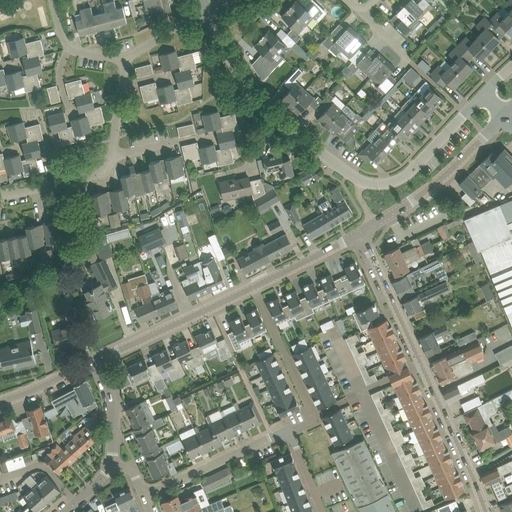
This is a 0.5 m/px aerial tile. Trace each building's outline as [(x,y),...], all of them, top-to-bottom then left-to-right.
[(163,0),(145,5),(146,10),(155,8),(157,15),(171,11),(169,4),(172,3),(170,0),(163,0)] [(296,0),(288,8),(306,25),(313,17),(316,20),(323,13),(309,0),(308,0),(309,0),(303,7),(296,0)] [(413,0),(404,0),(402,3),(418,20),(426,12),(426,13),(433,6),(429,2),(427,0),(415,0),(415,1),(413,0)] [(69,1),(61,3),(63,12),(71,10),(69,1)] [(114,1),(109,2),(115,25),(115,28),(120,27),(119,24),(127,22),(123,8),(116,9),(114,1)] [(105,12),(99,14),(103,29),(110,27),(111,29),(115,28),(115,25),(109,2),(103,4),(105,12)] [(418,20),(402,3),(394,11),(404,21),(397,27),(406,36),(413,29),(415,32),(423,24),(418,20)] [(91,7),(85,9),(91,32),(92,34),(97,33),(96,30),(103,29),(99,14),(93,16),(91,7)] [(293,27),(287,34),(295,42),(296,42),(300,37),(297,35),(300,32),(299,32),(306,25),(288,8),(281,16),(293,27)] [(80,10),(82,19),(75,20),(79,35),(86,33),(87,35),(92,34),(91,32),(85,9),(80,10)] [(497,12),(489,22),(501,34),(506,29),(511,34),(511,16),(509,13),(504,18),(497,12)] [(482,32),(477,37),(490,50),(499,40),(497,38),(501,34),(489,22),(484,17),(476,26),(482,32)] [(332,32),(325,39),(321,43),(328,50),(330,48),(337,55),(341,50),(342,51),(357,34),(349,26),(338,38),(332,32)] [(269,30),(261,38),(279,55),(286,46),(287,47),(289,45),(300,55),(304,50),(296,42),(295,42),(287,34),(281,41),(269,30)] [(357,34),(342,51),(350,58),(365,41),(357,34)] [(430,45),(435,40),(430,36),(426,41),(430,45)] [(28,53),(25,43),(23,37),(8,41),(12,57),(27,53),(28,53)] [(466,37),(458,46),(470,58),(474,53),(481,59),(490,50),(477,37),(472,43),(466,37)] [(279,55),(261,38),(254,46),(266,57),(260,63),(269,71),(275,64),(272,62),(279,55)] [(40,39),(25,43),(28,53),(27,53),(28,59),(39,56),(44,55),(40,39)] [(455,61),(450,66),(463,78),(472,68),(466,62),(470,58),(458,46),(449,55),(455,61)] [(180,67),(177,56),(176,51),(160,55),(164,71),(179,67),(180,67)] [(192,52),(177,56),(180,67),(179,67),(181,72),(190,70),(196,68),(192,52)] [(355,66),(346,75),(349,78),(359,68),(361,70),(362,71),(363,71),(371,78),(387,61),(378,53),(371,61),(364,55),(355,65),(355,66)] [(23,60),(27,75),(37,73),(43,71),(39,56),(28,59),(23,60)] [(428,70),(424,66),(427,64),(422,60),(417,65),(426,73),(428,70)] [(387,61),(371,78),(379,85),(377,88),(384,93),(395,81),(394,82),(387,76),(395,68),(387,61)] [(342,72),(346,75),(355,66),(355,65),(352,62),(347,68),(346,67),(342,72)] [(151,64),(135,68),(138,77),(153,73),(151,64)] [(439,66),(437,67),(430,74),(443,86),(447,82),(454,88),(463,78),(450,66),(445,71),(439,66)] [(411,67),(402,77),(405,80),(407,82),(412,76),(415,79),(419,75),(411,67)] [(281,100),(289,108),(305,90),(297,83),(298,82),(295,80),(298,78),(297,77),(303,71),(298,68),(285,82),(292,88),(281,100)] [(174,74),(178,89),(189,86),(194,85),(190,70),(181,72),(174,74)] [(20,71),(5,75),(7,84),(9,90),(24,86),(21,77),(20,71)] [(27,75),(21,77),(24,86),(25,92),(41,88),(37,73),(27,75)] [(402,77),(395,84),(398,87),(397,89),(398,88),(401,92),(404,89),(400,86),(405,80),(402,77)] [(69,99),(75,97),(85,95),(85,94),(81,79),(65,83),(69,99)] [(155,82),(140,86),(144,102),(159,98),(157,88),(155,82)] [(171,84),(157,88),(159,98),(160,104),(176,100),(173,90),(171,84)] [(395,84),(389,92),(392,95),(389,97),(390,97),(397,89),(398,87),(395,84)] [(56,85),(47,88),(51,103),(60,101),(56,85)] [(173,90),(176,100),(177,105),(193,101),(189,86),(178,89),(173,90)] [(422,95),(421,95),(435,108),(443,99),(429,86),(422,94),(422,95)] [(305,90),(289,108),(297,115),(308,103),(315,109),(321,102),(322,101),(318,97),(316,99),(313,97),(305,90)] [(417,90),(409,99),(427,117),(435,108),(421,95),(422,95),(417,90)] [(385,102),(381,106),(386,110),(390,106),(385,102),(390,97),(389,97),(392,95),(389,92),(382,99),(385,102)] [(85,95),(75,97),(79,112),(85,111),(95,108),(91,93),(85,94),(85,95)] [(330,93),(322,101),(321,102),(328,108),(317,120),(325,128),(342,110),(334,103),(335,101),(332,99),(334,97),(330,93)] [(382,99),(375,106),(378,109),(378,110),(382,113),(384,111),(385,112),(386,110),(381,106),(385,102),(382,99)] [(407,111),(406,112),(420,125),(427,117),(409,99),(402,107),(407,111)] [(369,101),(365,105),(369,109),(373,105),(369,101)] [(95,108),(85,111),(86,116),(87,116),(89,126),(104,122),(100,106),(95,108)] [(342,110),(325,128),(333,135),(337,131),(343,137),(341,139),(342,139),(343,137),(343,138),(356,124),(359,120),(362,117),(358,113),(352,119),(350,117),(349,117),(342,110)] [(222,127),(220,117),(218,111),(202,115),(206,130),(222,127)] [(64,112),(48,116),(52,132),(58,130),(67,127),(64,112)] [(406,112),(398,121),(412,133),(420,125),(406,112)] [(235,113),(220,117),(222,127),(223,132),(223,133),(233,130),(238,129),(235,113)] [(71,120),(73,126),(75,136),(76,135),(91,132),(89,126),(87,116),(86,116),(71,120)] [(398,121),(390,129),(401,138),(404,142),(412,133),(398,121)] [(27,137),(24,127),(23,122),(7,126),(11,141),(26,137),(27,137)] [(379,134),(393,147),(401,138),(390,129),(382,122),(375,130),(379,134)] [(39,123),(24,127),(27,137),(26,137),(28,143),(38,141),(44,139),(39,123)] [(193,124),(177,127),(179,137),(195,133),(193,124)] [(356,124),(343,138),(347,141),(345,143),(346,143),(360,128),(356,124)] [(58,130),(62,145),(77,141),(76,135),(75,136),(73,126),(67,127),(58,130)] [(217,133),(220,148),(221,149),(230,147),(236,146),(233,130),(223,133),(223,132),(217,133)] [(379,134),(371,143),(385,155),(393,147),(379,134)] [(22,144),(26,159),(36,157),(42,156),(38,141),(28,143),(22,144)] [(197,142),(182,146),(185,161),(200,158),(201,158),(199,148),(197,142)] [(364,151),(363,150),(359,154),(368,162),(371,158),(377,164),(385,155),(371,143),(364,151)] [(214,144),(199,148),(201,158),(200,158),(202,164),(217,160),(215,149),(214,144)] [(220,148),(215,149),(217,160),(218,166),(234,162),(230,147),(221,149),(220,148)] [(492,152),(474,170),(487,183),(492,178),(494,176),(505,187),(511,179),(511,156),(504,148),(496,156),(492,152)] [(263,158),(265,168),(266,172),(280,169),(282,177),(293,175),(290,159),(283,161),(282,154),(263,158)] [(19,155),(4,159),(3,159),(6,169),(8,174),(23,171),(20,161),(21,161),(19,155)] [(165,159),(168,169),(170,177),(184,174),(182,166),(178,167),(176,156),(165,159)] [(36,157),(26,159),(21,161),(20,161),(23,171),(24,176),(40,172),(36,157)] [(149,162),(150,170),(153,181),(154,181),(168,178),(166,170),(162,171),(160,160),(149,162)] [(131,174),(135,193),(145,190),(141,172),(136,173),(134,166),(129,166),(131,174)] [(309,169),(299,175),(303,182),(313,176),(309,169)] [(150,170),(141,172),(145,190),(156,188),(154,181),(153,181),(150,170)] [(487,183),(474,170),(468,175),(459,184),(466,192),(461,197),(470,206),(475,201),(472,198),(481,189),(487,183)] [(121,176),(123,188),(124,188),(125,195),(135,193),(131,174),(121,176)] [(219,182),(222,192),(224,200),(252,193),(253,199),(265,193),(262,178),(249,181),(248,177),(229,182),(229,180),(219,182)] [(336,187),(329,191),(335,201),(337,205),(333,208),(332,208),(340,221),(352,214),(336,187)] [(112,203),(114,211),(128,208),(125,195),(124,188),(123,188),(113,190),(116,202),(112,203)] [(273,188),(254,199),(259,208),(278,197),(273,188)] [(86,198),(88,208),(91,219),(98,217),(97,214),(111,211),(109,203),(105,204),(103,193),(92,195),(93,197),(86,198)] [(199,209),(203,207),(198,196),(193,199),(199,209)] [(511,199),(464,219),(477,252),(480,251),(511,326),(511,199)] [(319,206),(323,213),(331,227),(340,221),(332,208),(333,208),(328,200),(319,206)] [(292,202),(284,207),(288,214),(295,209),(296,209),(292,202)] [(225,206),(223,209),(224,212),(227,214),(230,213),(232,210),(231,207),(228,205),(225,206)] [(149,212),(152,216),(162,210),(159,207),(159,206),(149,212)] [(183,209),(176,212),(183,233),(190,231),(183,209)] [(323,213),(303,225),(311,238),(331,227),(323,213)] [(445,241),(446,241),(447,240),(448,239),(447,238),(450,236),(447,229),(463,222),(462,217),(445,224),(437,228),(443,240),(444,240),(445,241)] [(278,220),(268,225),(272,233),(282,228),(278,220)] [(45,236),(47,244),(61,241),(62,246),(69,244),(65,222),(58,223),(58,221),(47,223),(49,235),(45,236)] [(26,227),(27,234),(30,247),(44,244),(43,236),(39,237),(36,225),(26,227)] [(128,227),(107,234),(109,242),(130,236),(128,227)] [(159,228),(138,237),(144,252),(165,243),(159,228)] [(27,234),(17,236),(21,255),(32,253),(30,247),(27,234)] [(95,247),(96,248),(97,247),(109,242),(107,234),(95,236),(97,246),(95,247)] [(286,234),(264,246),(271,260),(293,248),(286,234)] [(17,236),(7,238),(11,257),(21,255),(17,236)] [(11,257),(7,238),(0,239),(0,255),(1,259),(11,257)] [(385,253),(391,264),(433,245),(431,240),(420,245),(417,238),(411,241),(414,248),(401,254),(398,247),(385,253)] [(218,241),(211,244),(218,260),(225,257),(221,249),(218,241)] [(97,247),(96,248),(101,260),(103,259),(112,255),(109,242),(97,247)] [(255,250),(237,260),(244,273),(271,260),(264,246),(262,243),(253,247),(255,250)] [(184,244),(175,246),(179,260),(188,258),(184,244)] [(433,245),(391,264),(396,276),(409,270),(405,263),(419,257),(419,256),(435,250),(433,245)] [(227,246),(221,249),(225,257),(225,258),(231,255),(227,246)] [(41,251),(44,269),(50,268),(48,259),(47,250),(41,251)] [(89,256),(92,262),(98,259),(95,253),(89,256)] [(439,258),(392,282),(397,292),(404,289),(407,294),(414,291),(409,281),(434,269),(440,281),(448,277),(439,258)] [(103,259),(101,260),(91,265),(100,285),(85,292),(88,299),(84,301),(88,310),(92,309),(96,318),(112,310),(110,307),(111,307),(109,304),(102,290),(107,288),(108,289),(116,286),(103,259)] [(211,291),(205,277),(206,277),(204,271),(200,261),(192,265),(192,263),(183,267),(185,272),(187,278),(188,280),(195,281),(198,287),(193,289),(197,297),(211,291)] [(365,284),(361,275),(362,274),(359,269),(358,269),(355,263),(344,268),(348,277),(342,280),(348,292),(365,284)] [(212,275),(206,277),(205,277),(211,291),(225,284),(220,271),(219,271),(217,266),(209,269),(212,275)] [(65,269),(58,271),(64,293),(71,291),(72,291),(65,269)] [(342,280),(340,277),(334,280),(331,274),(320,279),(324,288),(328,297),(330,301),(348,292),(342,280)] [(134,309),(136,313),(140,322),(159,314),(153,298),(148,283),(145,275),(134,278),(135,280),(130,281),(132,289),(137,287),(140,298),(142,298),(144,305),(134,309)] [(187,278),(181,281),(184,287),(189,300),(197,297),(193,289),(198,287),(195,281),(188,280),(187,278)] [(130,281),(122,283),(127,298),(134,296),(132,289),(130,281)] [(330,301),(328,297),(324,288),(317,291),(313,282),(302,287),(306,296),(310,305),(312,309),(313,308),(330,301)] [(446,282),(401,302),(407,314),(433,302),(431,297),(450,289),(446,282)] [(161,295),(153,298),(159,314),(178,305),(171,288),(160,293),(161,295)] [(312,309),(310,305),(306,296),(300,299),(296,290),(285,295),(289,304),(293,313),(294,317),(296,320),(314,312),(313,308),(312,309)] [(71,291),(64,293),(68,307),(75,305),(71,291)] [(293,313),(289,304),(282,307),(278,298),(267,303),(277,325),(294,317),(293,313)] [(373,326),(370,318),(379,314),(374,303),(363,308),(356,311),(352,313),(361,331),(367,328),(373,326)] [(26,314),(20,315),(22,326),(28,324),(30,334),(41,331),(36,309),(25,311),(26,314)] [(246,314),(250,323),(245,325),(250,338),(267,330),(257,309),(246,314)] [(424,309),(414,314),(416,320),(427,315),(424,309)] [(250,338),(245,325),(240,316),(229,322),(233,331),(227,333),(235,350),(242,347),(240,343),(250,338)] [(367,328),(372,340),(392,331),(387,320),(373,326),(367,328)] [(52,331),(54,338),(58,350),(57,347),(80,341),(77,331),(75,324),(52,331)] [(446,325),(418,338),(427,357),(441,350),(435,337),(449,331),(446,325)] [(195,336),(199,345),(203,353),(215,347),(221,360),(223,360),(232,355),(224,339),(218,342),(212,329),(202,334),(202,333),(195,336)] [(392,331),(372,340),(378,352),(397,343),(392,331)] [(456,339),(461,349),(478,341),(475,333),(474,331),(456,339)] [(356,334),(345,338),(350,350),(356,347),(354,342),(359,340),(356,334)] [(305,339),(298,342),(302,350),(309,347),(305,339)] [(173,346),(177,357),(180,363),(186,360),(193,368),(204,363),(201,356),(197,347),(191,350),(186,340),(173,346)] [(7,347),(0,348),(0,363),(1,370),(19,366),(19,367),(35,363),(30,341),(7,346),(7,347)] [(461,349),(447,356),(452,366),(467,359),(469,363),(485,355),(478,341),(461,349)] [(397,343),(378,352),(383,363),(402,354),(397,343)] [(511,344),(495,353),(500,364),(502,363),(511,358),(511,344)] [(317,359),(311,346),(309,347),(302,350),(293,354),(295,360),(295,361),(296,360),(297,363),(296,363),(297,364),(299,368),(317,359)] [(356,347),(350,350),(356,362),(367,356),(364,350),(359,352),(356,347)] [(153,356),(156,363),(160,372),(167,369),(171,380),(185,374),(180,363),(177,357),(171,360),(166,349),(153,356)] [(280,367),(278,363),(278,362),(277,362),(276,359),(277,359),(276,359),(273,353),(264,357),(260,359),(255,362),(262,375),(270,371),(280,367)] [(402,354),(383,363),(389,377),(390,376),(389,375),(398,371),(398,372),(399,371),(399,370),(407,366),(408,368),(409,368),(402,354)] [(367,356),(356,362),(361,373),(367,370),(364,365),(370,362),(367,356)] [(447,356),(440,359),(431,363),(441,385),(473,370),(469,363),(467,359),(452,366),(447,356)] [(511,358),(502,363),(504,367),(511,363),(511,358)] [(122,378),(122,392),(122,388),(122,387),(131,383),(131,384),(149,375),(153,382),(154,382),(158,391),(167,387),(160,372),(156,363),(148,367),(145,359),(128,367),(130,372),(124,375),(123,376),(122,376),(122,377),(122,378)] [(323,373),(317,359),(299,368),(301,372),(301,373),(303,376),(302,376),(303,376),(305,382),(323,373)] [(250,365),(244,368),(246,373),(252,370),(250,365)] [(390,376),(389,377),(391,381),(392,382),(393,382),(393,384),(402,380),(401,379),(402,379),(403,379),(411,375),(411,374),(411,372),(409,368),(408,368),(407,366),(399,370),(399,371),(398,372),(398,371),(389,375),(390,376)] [(286,381),(284,375),(284,374),(283,375),(282,372),(282,371),(280,367),(270,371),(262,375),(268,389),(277,385),(286,381)] [(367,370),(361,373),(367,385),(378,380),(375,373),(369,376),(367,370)] [(330,387),(323,373),(305,382),(308,387),(307,387),(308,388),(309,390),(309,391),(310,391),(312,395),(330,387)] [(392,382),(393,384),(398,395),(417,386),(411,374),(411,375),(403,379),(402,379),(401,379),(402,380),(393,384),(393,382),(392,382)] [(471,379),(443,392),(447,403),(462,396),(461,392),(485,380),(482,374),(471,379)] [(225,380),(228,387),(234,384),(231,377),(225,380)] [(75,388),(51,401),(56,410),(67,404),(73,417),(81,412),(84,415),(97,405),(95,400),(95,399),(85,379),(74,385),(75,388)] [(292,394),(290,390),(291,390),(291,389),(290,389),(289,387),(289,386),(286,381),(277,385),(268,389),(275,403),(283,399),(292,394)] [(417,386),(398,395),(403,407),(423,399),(417,386)] [(336,401),(330,387),(312,395),(314,400),(313,400),(314,400),(315,403),(315,404),(316,403),(318,409),(336,401)] [(371,394),(376,405),(381,402),(379,397),(385,395),(382,389),(371,394)] [(300,408),(294,397),(292,394),(283,399),(275,403),(276,406),(275,406),(280,417),(288,413),(288,414),(289,414),(289,413),(291,412),(292,412),(300,408)] [(508,394),(503,396),(506,403),(511,400),(508,394)] [(476,408),(473,410),(464,414),(467,421),(469,420),(475,432),(492,424),(488,416),(496,412),(494,408),(505,403),(501,395),(476,407),(476,408)] [(478,396),(461,404),(465,412),(482,404),(478,396)] [(174,399),(178,409),(184,407),(179,397),(174,399)] [(423,399),(403,407),(408,418),(428,409),(423,399)] [(143,401),(125,410),(134,429),(133,430),(149,423),(146,415),(149,414),(143,401)] [(233,403),(236,411),(242,422),(245,421),(248,427),(255,424),(255,423),(258,421),(259,424),(263,422),(254,403),(242,408),(240,409),(236,402),(233,403)] [(381,402),(376,405),(381,418),(392,413),(389,406),(384,408),(381,402)] [(49,430),(47,422),(45,422),(40,406),(34,408),(33,407),(29,409),(30,410),(28,410),(34,428),(36,434),(49,430)] [(340,409),(322,417),(329,432),(347,423),(340,409)] [(428,409),(408,418),(414,430),(433,421),(428,409)] [(219,410),(205,416),(210,427),(214,435),(217,434),(220,440),(227,437),(227,436),(230,434),(231,436),(234,435),(231,427),(228,428),(220,411),(219,410)] [(223,410),(220,411),(228,428),(231,427),(234,435),(235,435),(234,434),(241,430),(241,429),(244,428),(245,430),(249,428),(248,427),(245,421),(242,422),(236,411),(226,416),(223,410)] [(392,413),(381,418),(386,428),(392,426),(390,421),(395,419),(392,413)] [(87,425),(81,430),(92,443),(98,437),(95,434),(97,433),(97,421),(98,421),(98,417),(84,418),(82,419),(87,425)] [(158,440),(153,429),(164,424),(161,417),(149,423),(133,430),(136,437),(137,436),(139,441),(137,442),(143,454),(160,446),(158,447),(155,441),(158,440)] [(0,440),(3,439),(4,441),(16,437),(20,447),(28,444),(24,432),(17,435),(11,418),(0,421),(0,440)] [(433,421),(414,430),(419,441),(438,432),(433,421)] [(329,432),(335,446),(353,437),(347,423),(329,432)] [(492,424),(475,432),(472,433),(480,449),(511,433),(511,430),(510,426),(505,428),(498,431),(494,423),(492,424)] [(193,427),(196,434),(202,445),(204,443),(208,451),(208,450),(215,447),(215,445),(218,444),(219,446),(222,445),(220,440),(217,434),(214,435),(210,427),(200,432),(197,426),(193,427)] [(392,426),(386,428),(392,440),(403,435),(400,429),(395,431),(392,426)] [(34,428),(26,431),(28,438),(36,436),(36,434),(34,428)] [(81,430),(74,436),(85,449),(92,443),(81,430)] [(438,432),(419,441),(424,453),(443,444),(438,432)] [(180,435),(186,449),(191,458),(201,453),(201,452),(204,450),(205,453),(208,451),(204,443),(202,445),(196,434),(186,438),(183,433),(180,435)] [(403,435),(392,440),(397,451),(402,448),(400,444),(406,441),(403,435)] [(74,437),(66,445),(76,457),(85,449),(74,436),(74,437)] [(359,507),(361,511),(395,511),(388,494),(389,493),(364,440),(331,453),(358,508),(359,507)] [(57,444),(52,449),(68,466),(77,458),(76,457),(66,445),(62,449),(57,444)] [(443,444),(424,453),(429,464),(449,455),(443,444)] [(160,446),(143,454),(143,455),(144,454),(147,460),(148,459),(150,464),(148,466),(154,478),(169,471),(166,464),(169,463),(164,452),(163,452),(160,446)] [(402,448),(397,451),(402,463),(413,458),(411,452),(405,455),(402,448)] [(68,466),(52,449),(47,453),(53,458),(48,463),(58,474),(68,466)] [(295,465),(291,453),(271,461),(276,475),(295,467),(294,465),(295,465)] [(22,454),(16,456),(20,467),(26,465),(23,456),(22,454)] [(449,455),(429,464),(434,475),(453,466),(449,455)] [(16,456),(11,458),(14,469),(20,467),(16,456)] [(11,458),(5,460),(9,471),(14,469),(11,458)] [(413,458),(402,463),(407,474),(413,472),(411,467),(416,464),(413,458)] [(0,461),(0,463),(3,473),(9,471),(5,460),(0,461)] [(511,469),(511,461),(481,475),(487,486),(490,485),(497,499),(511,492),(511,483),(504,487),(501,480),(502,479),(500,475),(511,469)] [(453,466),(434,475),(440,487),(459,478),(453,466)] [(228,467),(223,470),(227,480),(233,478),(232,476),(228,467)] [(301,481),(299,476),(299,475),(299,476),(297,473),(298,472),(297,472),(295,467),(276,475),(282,489),(301,481)] [(223,470),(217,473),(222,483),(227,480),(223,470)] [(413,472),(407,474),(412,485),(423,480),(420,475),(416,477),(413,472)] [(217,473),(212,475),(217,485),(222,483),(217,473)] [(30,475),(27,478),(42,494),(43,492),(50,500),(60,490),(47,475),(38,483),(30,475)] [(212,475),(206,478),(211,488),(217,485),(212,475)] [(42,494),(27,478),(24,480),(32,489),(23,497),(36,511),(47,502),(40,495),(42,494)] [(206,478),(201,480),(205,489),(206,490),(211,488),(206,478)] [(459,478),(440,487),(445,499),(465,491),(459,478)] [(423,480),(412,485),(418,497),(423,494),(421,489),(426,487),(423,480)] [(306,496),(305,491),(305,490),(304,491),(303,488),(304,488),(304,487),(303,487),(301,481),(282,489),(288,503),(306,496)] [(117,502),(105,507),(106,511),(115,511),(121,510),(123,509),(128,506),(131,511),(140,511),(136,503),(136,502),(130,488),(114,496),(117,502)] [(16,492),(8,495),(10,501),(18,498),(16,492)] [(423,494),(418,497),(423,509),(434,504),(431,498),(426,501),(423,494)] [(6,495),(0,497),(0,503),(0,504),(8,501),(6,495)] [(177,496),(162,502),(166,511),(179,511),(183,510),(189,508),(190,511),(195,511),(201,510),(202,509),(201,508),(199,501),(196,495),(185,499),(186,501),(180,503),(177,496)] [(305,511),(312,510),(306,496),(288,503),(291,511),(305,511)] [(201,511),(225,511),(224,508),(224,507),(221,499),(201,508),(202,509),(201,510),(201,511)] [(511,511),(511,499),(499,505),(502,511),(511,511)] [(457,500),(436,509),(436,511),(467,511),(466,510),(463,511),(457,500)]
